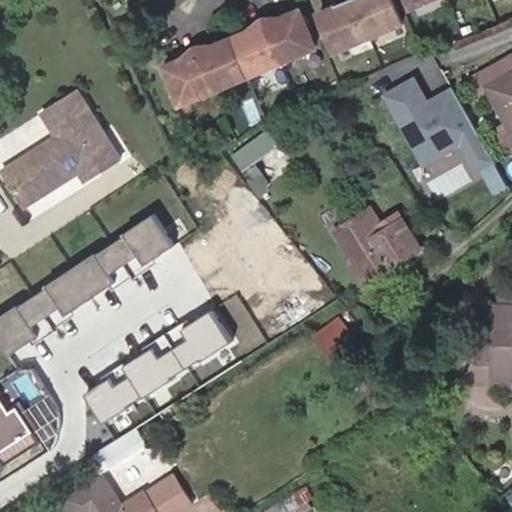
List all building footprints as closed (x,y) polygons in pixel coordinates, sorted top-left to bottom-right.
[(350,46),(366,40),(350,0),(343,0),(333,5),(335,7),(317,14),(331,50),(349,43),(350,46)] [(350,0),(366,40),(382,33),(382,29),(400,22),(391,0),(350,0)] [(120,15),(127,28),(138,23),(131,10),(120,15)] [(264,22),(281,63),(298,56),(297,53),(315,46),(299,11),(282,18),(281,15),(264,22)] [(263,70),(281,63),(264,22),(250,27),(252,30),(231,39),(246,74),(262,67),(263,70)] [(195,50),(213,92),(231,85),(230,81),(246,74),(231,39),(214,46),(213,43),(195,50)] [(196,99),(213,92),(195,50),(179,56),(181,61),(164,67),(177,102),(195,96),(196,99)] [(511,56),(470,80),(479,93),(486,88),(511,137),(511,56)] [(413,76),(380,95),(422,168),(459,147),(474,173),(493,161),(450,87),(427,100),(413,76)] [(56,138),(5,168),(26,203),(78,172),(86,185),(126,160),(82,85),(40,110),(56,138)] [(274,174),(292,163),(271,128),(232,154),(258,192),(277,179),(274,174)] [(0,138),(0,156),(30,145),(24,129),(0,138)] [(295,167),(292,163),(274,174),(277,179),(295,167)] [(154,213),(0,314),(0,343),(7,354),(174,244),(154,213)] [(389,268),(420,248),(400,214),(384,224),(389,232),(373,241),(389,268)] [(511,288),(503,288),(503,306),(511,306),(511,288)] [(245,358),(212,305),(82,386),(115,439),(245,358)] [(511,306),(503,306),(496,305),(494,349),(479,347),(478,384),(503,385),(511,386),(511,306)] [(414,362),(403,372),(415,385),(426,375),(414,362)] [(0,471),(43,442),(19,406),(11,411),(0,393),(0,471)] [(122,511),(99,474),(59,499),(66,511),(181,511),(193,505),(175,477),(122,511)]
